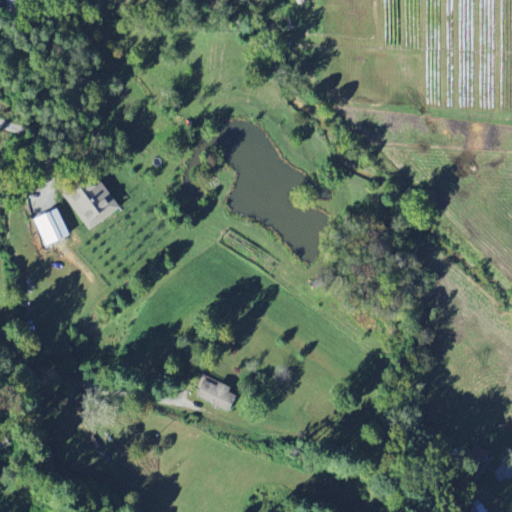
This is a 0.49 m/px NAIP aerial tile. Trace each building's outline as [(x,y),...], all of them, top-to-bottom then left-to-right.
[(25,1),(24,1),(24,0),(16,0),(16,1),(10,0),(7,0),(5,14),(22,17),(25,1)] [(89,231),(121,208),(98,175),(65,198),(89,231)] [(71,236),(61,209),(35,218),(45,246),(71,236)] [(231,412),(239,395),(231,392),(233,388),(206,377),(197,398),(231,412)] [(467,511),(485,511),(482,503),(467,511)]
